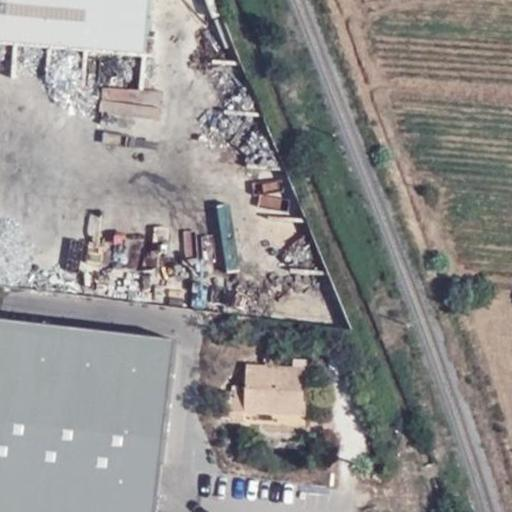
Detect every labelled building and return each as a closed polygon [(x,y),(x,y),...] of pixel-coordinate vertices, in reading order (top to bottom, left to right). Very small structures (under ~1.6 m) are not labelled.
[(149,0),(0,0),(0,42),(145,56),(149,0)] [(0,285),(82,294),(92,187),(0,178),(0,285)] [(436,188),(427,188),(427,201),(436,201),(436,188)] [(156,511),(176,343),(0,324),(0,511),(156,511)] [(245,423),(245,413),(303,416),(304,371),(278,370),(279,362),(265,361),(265,367),(247,366),(246,386),(231,385),(229,422),(245,423)]
